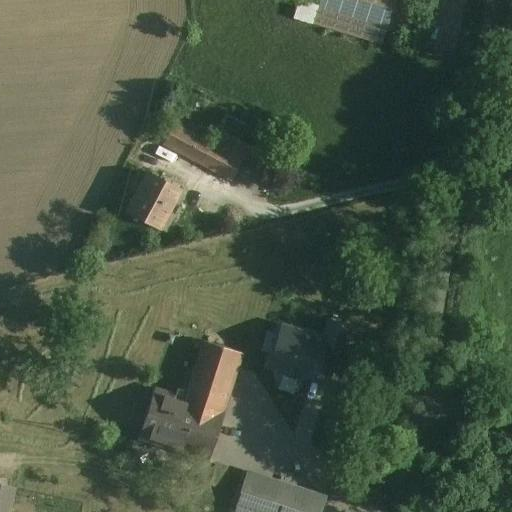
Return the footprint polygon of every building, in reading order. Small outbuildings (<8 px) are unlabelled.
[(299,0),(291,26),(365,50),(380,1),(395,5),(396,0),(299,0)] [(434,14),(422,13),(420,31),(432,32),(434,14)] [(175,126),(164,147),(229,180),(245,149),(223,138),(218,148),(175,126)] [(179,191),(146,175),(127,214),(160,230),(179,191)] [(328,340),(281,326),(268,369),(315,383),(328,340)] [(207,461),(241,356),(204,344),(185,404),(156,395),(141,440),(207,461)] [(319,511),(324,501),(251,476),(238,511),(319,511)] [(0,484),(0,511),(10,511),(17,489),(0,484)]
